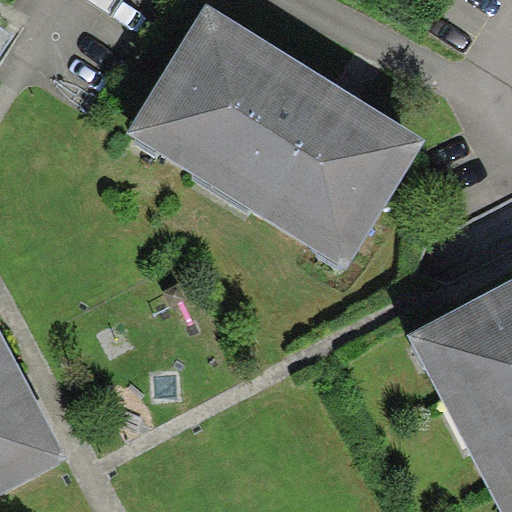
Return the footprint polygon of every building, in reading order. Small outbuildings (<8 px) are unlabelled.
[(209,15),(132,141),(341,269),(419,143),(209,15)] [(0,58),(14,37),(0,28),(0,58)] [(511,484),(511,298),(418,348),(495,493),(511,484)] [(0,492),(65,456),(0,339),(0,492)] [(511,511),(511,484),(495,493),(505,511),(511,511)]
